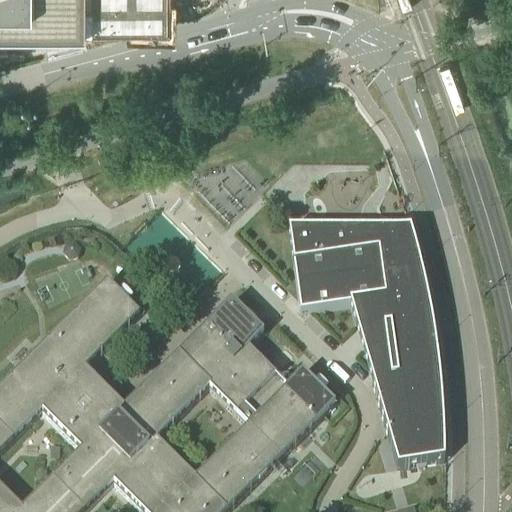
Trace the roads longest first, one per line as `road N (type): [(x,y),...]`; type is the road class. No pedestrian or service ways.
road 1 (unclassified): [(96,68),(140,68),(263,37),(316,36),(359,55),(430,170)]
road 2 (unclassified): [(430,170),(473,336),(482,511)]
road 3 (unclassified): [(261,10),(45,74)]
road 4 (unclassified): [(96,68),(252,26)]
road 5 (unclassified): [(252,26),(309,22),(391,53)]
road 6 (unclassified): [(430,170),(422,126),(391,53)]
